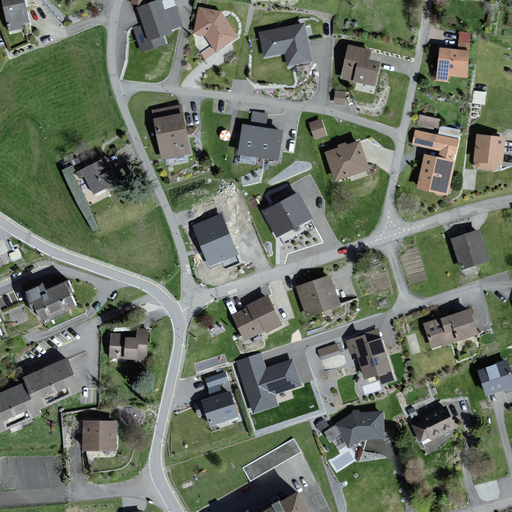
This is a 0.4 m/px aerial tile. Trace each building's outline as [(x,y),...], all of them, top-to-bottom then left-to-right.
[(25,0),(3,0),(10,32),(23,30),(22,25),(30,23),(25,0)] [(164,12),(161,1),(138,8),(144,25),(134,28),(141,51),(165,43),(162,35),(172,31),(171,28),(181,25),(175,8),(164,12)] [(236,37),(220,13),(198,8),(193,32),(205,35),(211,45),(200,53),(204,59),(216,51),(236,37)] [(302,24),(259,32),(263,55),(285,51),(287,65),(309,61),(302,24)] [(457,51),(439,49),(436,80),(447,81),(448,76),(465,77),(469,40),(458,39),(457,51)] [(369,50),(348,46),(341,78),(373,85),(378,63),(366,61),(369,50)] [(191,154),(182,105),(153,111),(162,159),(191,154)] [(438,125),(440,115),(419,111),(417,122),(438,125)] [(321,120),(310,124),(316,139),(326,135),(321,120)] [(282,132),(241,124),(235,156),(276,163),(282,132)] [(460,141),(416,131),(414,143),(442,149),(439,160),(426,157),(419,189),(448,196),(455,163),(453,162),(455,154),(457,155),(460,141)] [(500,164),(503,139),(476,136),(472,167),(493,170),(494,163),(500,164)] [(340,150),(327,154),(336,181),(369,170),(360,143),(347,147),(346,144),(338,146),(340,150)] [(119,183),(107,159),(78,174),(81,179),(85,177),(94,195),(119,183)] [(295,193),(262,211),(277,237),(310,219),(295,193)] [(488,262),(480,233),(453,241),(460,266),(467,265),(468,268),(488,262)] [(22,255),(19,250),(10,254),(13,259),(22,255)] [(338,305),(329,277),(297,287),(307,316),(338,305)] [(79,308),(69,284),(49,293),(45,285),(27,293),(36,313),(41,311),(46,324),(71,314),(70,311),(79,308)] [(1,293),(4,302),(17,298),(14,289),(1,293)] [(280,325),(266,297),(245,307),(246,309),(232,316),(243,339),(264,329),(265,332),(280,325)] [(477,333),(469,310),(438,321),(437,318),(423,323),(431,348),(477,333)] [(148,360),(149,331),(140,330),(139,335),(114,334),(112,358),(148,360)] [(380,331),(378,331),(363,335),(364,337),(348,342),(351,355),(358,354),(365,379),(379,376),(381,385),(393,382),(380,332),(380,331)] [(318,345),(323,366),(343,361),(339,340),(318,345)] [(260,355),(238,362),(253,411),(275,404),(272,394),(299,385),(292,360),(264,368),(260,355)] [(70,360),(29,379),(31,384),(41,406),(82,387),(70,360)] [(511,385),(511,384),(505,363),(478,371),(485,394),(511,385)] [(204,375),(210,393),(231,386),(226,369),(204,375)] [(44,411),(41,406),(31,384),(0,397),(0,422),(3,430),(44,411)] [(236,416),(228,393),(203,401),(211,424),(236,416)] [(456,427),(447,408),(422,419),(423,422),(414,426),(420,441),(431,437),(431,438),(456,427)] [(355,414),(338,424),(349,444),(359,438),(381,438),(380,413),(355,414)] [(117,422),(89,421),(89,448),(117,448),(117,422)] [(301,453),(294,440),(243,469),(251,482),(301,453)] [(302,511),(293,495),(278,503),(263,511),(302,511)]
